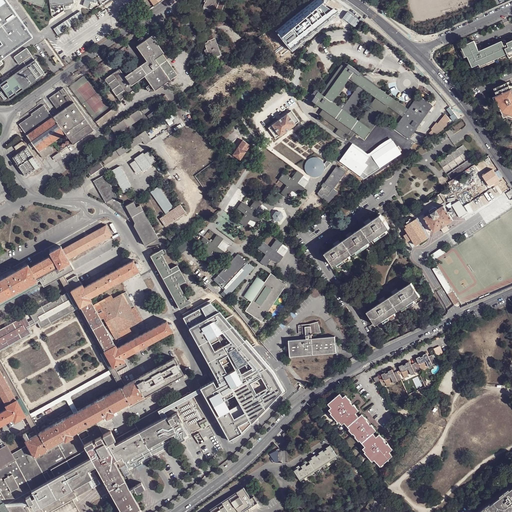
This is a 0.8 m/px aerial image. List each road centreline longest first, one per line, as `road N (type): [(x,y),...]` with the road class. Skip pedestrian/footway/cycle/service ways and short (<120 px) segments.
road 1 (residential): [(177,511),(324,386),(455,317)]
road 2 (primary): [(511,295),(382,511)]
road 3 (track): [(511,390),(467,385),(440,444),(396,483)]
road 4 (tertiary): [(511,180),(416,54)]
road 5 (track): [(396,483),(424,511),(483,461),(511,448)]
